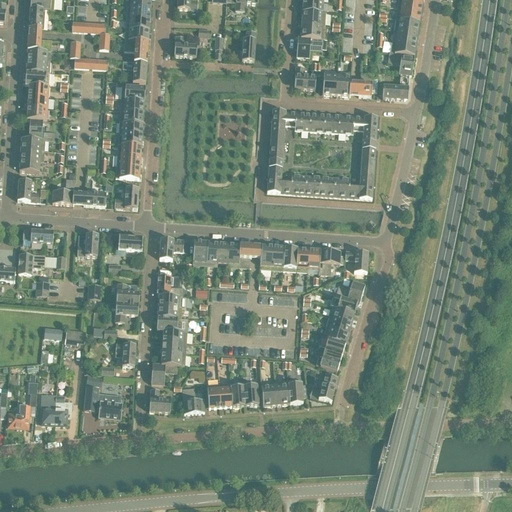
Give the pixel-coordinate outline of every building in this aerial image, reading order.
[(30,0),(30,11),(54,13),(54,0),(56,0),(59,0),(58,0),(30,0)] [(127,9),(127,10),(150,11),(151,1),(155,1),(155,0),(148,0),(130,0),(130,10),(127,9)] [(177,0),(177,12),(197,13),(197,3),(197,0),(177,0)] [(257,0),(235,0),(235,13),(244,14),(245,6),(258,7),(257,0)] [(399,0),(398,0),(397,11),(420,14),(422,3),(399,0)] [(303,3),(302,14),(326,16),(326,15),(322,15),(323,4),(303,3)] [(127,10),(126,21),(150,22),(150,11),(127,10)] [(30,11),(27,52),(51,54),(52,43),(41,42),(42,22),(47,22),(48,13),(54,13),(30,11)] [(397,11),(395,22),(419,25),(420,14),(397,11)] [(302,14),(301,27),(325,28),(326,16),(302,14)] [(125,31),(149,33),(150,22),(126,21),(125,31)] [(395,22),(394,33),(417,36),(419,25),(395,22)] [(301,27),(300,40),(324,42),(325,28),(301,27)] [(125,31),(124,43),(148,44),(149,33),(125,31)] [(198,40),(210,40),(211,33),(199,32),(198,40)] [(394,33),(392,44),(416,47),(417,36),(394,33)] [(242,64),(254,64),(256,34),(246,34),(246,42),(243,41),(242,64)] [(174,59),(196,60),(197,48),(184,48),(185,40),(175,39),(174,59)] [(324,42),(300,40),(297,39),(296,60),(309,61),(310,53),(322,53),(322,42),(324,42)] [(215,52),(222,53),(223,40),(216,40),(215,52)] [(148,44),(124,43),(124,54),(134,55),(134,65),(123,64),(123,71),(133,72),(132,85),(145,86),(148,44)] [(389,55),(414,58),(416,47),(392,44),(391,55),(389,55)] [(27,52),(27,63),(50,65),(51,54),(27,52)] [(400,68),(398,76),(411,78),(414,58),(389,55),(388,66),(400,68)] [(27,63),(26,74),(50,76),(50,65),(27,63)] [(304,70),(295,70),(294,91),(315,93),(315,80),(304,79),(304,70)] [(322,97),(336,98),(337,74),(324,73),(322,97)] [(26,74),(25,87),(49,89),(49,88),(50,76),(26,74)] [(351,86),(350,86),(350,75),(337,74),(336,98),(350,99),(350,98),(350,86),(351,87),(351,86)] [(350,98),(350,99),(354,99),(371,100),(372,77),(361,76),(360,86),(355,86),(351,86),(351,87),(350,86),(350,98)] [(411,78),(398,76),(398,77),(400,77),(399,89),(383,88),(382,101),(407,103),(409,78),(411,78)] [(29,88),(28,99),(48,100),(49,89),(25,87),(25,88),(29,88)] [(121,88),(121,102),(144,104),(145,90),(121,88)] [(28,99),(27,110),(47,112),(48,100),(28,99)] [(121,102),(120,113),(143,115),(144,104),(121,102)] [(27,110),(27,121),(47,123),(47,112),(27,110)] [(120,113),(119,125),(143,126),(143,115),(120,113)] [(267,195),(291,197),(292,178),(291,178),(291,182),(281,181),(282,171),(282,170),(282,163),(284,128),(295,129),(296,114),(272,113),(269,162),(269,169),(268,170),(269,170),(267,195)] [(310,115),(296,114),(295,129),(294,133),(309,134),(310,115)] [(309,134),(324,135),(325,116),(310,115),(309,134)] [(324,135),(338,136),(339,117),(325,116),(324,135)] [(338,136),(352,137),(353,118),(339,117),(338,136)] [(350,182),(348,201),(372,202),(375,152),(375,151),(376,146),(376,145),(377,120),(353,118),(352,137),(353,137),(353,133),(363,133),(363,144),(362,144),(362,150),(362,152),(360,187),(349,186),(350,182)] [(21,141),(45,143),(53,144),(54,135),(42,135),(43,123),(47,123),(27,121),(27,122),(30,122),(28,141),(21,141)] [(119,125),(118,136),(142,137),(143,126),(119,125)] [(118,136),(118,146),(141,148),(142,137),(118,136)] [(21,141),(21,152),(44,154),(45,143),(21,141)] [(117,157),(117,158),(141,159),(141,148),(118,146),(118,147),(121,147),(120,158),(117,157)] [(21,152),(20,163),(44,164),(44,154),(21,152)] [(117,158),(116,169),(140,171),(141,159),(117,158)] [(44,164),(20,163),(19,174),(39,175),(40,164),(44,165),(44,164)] [(140,171),(116,169),(115,181),(139,182),(140,171)] [(291,197),(305,198),(306,179),(292,178),(291,197)] [(305,198),(319,199),(320,180),(306,179),(305,198)] [(319,199),(334,200),(335,181),(320,180),(319,199)] [(334,200),(348,201),(350,182),(335,181),(334,200)] [(65,194),(53,193),(52,206),(79,208),(105,210),(106,197),(80,195),(74,195),(74,183),(66,182),(65,194)] [(32,184),(19,183),(17,204),(40,205),(41,197),(31,196),(32,184)] [(126,190),(125,202),(115,202),(114,210),(137,212),(138,191),(133,191),(126,190)] [(30,245),(52,246),(53,234),(23,233),(23,242),(23,248),(30,248),(30,242),(30,245)] [(98,238),(87,237),(86,237),(85,250),(78,249),(77,258),(97,260),(98,238)] [(134,240),(127,239),(127,240),(119,239),(118,252),(142,253),(143,241),(134,240)] [(159,262),(172,263),(173,255),(183,255),(183,243),(161,242),(159,262)] [(192,268),(206,269),(208,245),(194,244),(192,268)] [(206,269),(217,269),(218,246),(208,245),(206,269)] [(227,270),(229,246),(218,246),(217,269),(217,266),(227,266),(227,270)] [(227,270),(238,271),(240,247),(229,246),(227,270)] [(250,261),(255,261),(256,248),(240,247),(238,271),(249,271),(250,261)] [(259,272),(271,273),(273,249),(256,248),(255,261),(260,261),(259,272)] [(271,273),(282,274),(284,250),(273,249),(271,273)] [(282,274),(296,274),(297,251),(284,250),(282,274)] [(296,274),(307,275),(309,252),(297,251),(296,274)] [(318,277),(319,277),(320,252),(309,252),(307,275),(308,272),(318,272),(318,277)] [(320,252),(319,277),(330,278),(331,266),(339,267),(340,259),(340,254),(320,252)] [(345,254),(345,263),(354,263),(354,275),(367,276),(368,256),(345,254)] [(31,278),(32,270),(44,270),(44,258),(19,257),(19,262),(19,264),(19,266),(18,266),(18,268),(19,268),(18,277),(31,278)] [(65,260),(58,259),(57,271),(64,272),(65,260)] [(109,267),(108,272),(108,275),(120,275),(121,268),(109,267)] [(0,283),(14,285),(15,272),(7,271),(0,270),(0,283)] [(158,277),(157,296),(182,298),(182,291),(170,290),(171,278),(158,277)] [(37,284),(36,292),(48,292),(49,285),(37,284)] [(338,288),(336,296),(360,304),(365,288),(352,284),(350,292),(338,288)] [(117,286),(116,306),(138,307),(139,296),(126,295),(127,287),(117,286)] [(159,298),(158,309),(182,310),(182,299),(182,298),(157,296),(157,298),(159,298)] [(330,309),(332,309),(354,316),(357,307),(359,307),(360,304),(336,296),(335,300),(333,299),(330,309)] [(138,307),(116,306),(115,325),(124,326),(125,318),(137,319),(138,307)] [(158,309),(157,319),(181,321),(182,310),(158,309)] [(332,309),(329,319),(351,326),(354,316),(332,309)] [(156,331),(187,333),(188,321),(181,321),(157,319),(156,331)] [(329,319),(325,330),(348,337),(351,326),(329,319)] [(325,330),(322,340),(345,347),(348,337),(325,330)] [(163,333),(162,344),(186,346),(187,333),(156,331),(156,333),(163,333)] [(85,334),(83,334),(67,332),(65,346),(77,347),(77,345),(84,346),(85,334)] [(116,333),(104,333),(104,340),(116,341),(116,333)] [(321,339),(318,349),(342,356),(345,347),(322,340),(321,339)] [(162,344),(162,356),(185,357),(186,346),(162,344)] [(136,348),(117,346),(116,346),(115,359),(123,360),(122,369),(134,370),(136,348)] [(318,349),(315,358),(339,365),(342,356),(318,349)] [(42,353),(41,365),(47,366),(49,353),(42,353)] [(162,356),(161,367),(185,368),(185,357),(162,356)] [(339,365),(315,358),(318,359),(316,368),(337,375),(339,365)] [(185,368),(161,367),(152,366),(151,387),(164,388),(165,375),(177,376),(177,369),(185,369),(185,368)] [(101,377),(113,378),(114,370),(102,369),(101,377)] [(310,400),(331,406),(338,379),(334,378),(325,376),(321,390),(313,388),(312,391),(310,400)] [(86,387),(98,389),(99,381),(87,379),(86,387)] [(301,382),(287,383),(289,407),(303,406),(301,382)] [(287,383),(274,384),(276,408),(289,407),(287,383)] [(257,384),(243,385),(245,409),(258,408),(257,384)] [(276,408),(274,384),(261,385),(262,409),(276,408)] [(28,396),(31,396),(30,408),(36,408),(37,386),(29,385),(28,396)] [(243,385),(230,386),(232,410),(245,409),(243,385)] [(230,386),(218,387),(220,410),(232,410),(230,386)] [(220,410),(218,387),(207,388),(208,411),(220,410)] [(99,391),(86,389),(84,413),(96,414),(96,411),(99,411),(98,421),(121,423),(122,405),(120,405),(121,399),(98,396),(99,391)] [(47,405),(55,405),(56,405),(56,398),(57,392),(49,391),(49,398),(48,398),(47,405)] [(182,392),(184,417),(204,415),(203,402),(195,403),(194,391),(182,392)] [(150,392),(150,393),(149,415),(170,416),(170,403),(158,402),(159,392),(150,392)] [(55,411),(55,428),(55,429),(60,429),(60,428),(66,428),(66,421),(67,421),(67,419),(71,420),(71,405),(64,405),(64,399),(56,398),(56,405),(55,405),(55,411)] [(19,418),(9,417),(8,430),(16,430),(17,432),(21,432),(22,431),(23,431),(23,426),(28,427),(29,409),(20,408),(19,418)] [(52,427),(55,428),(55,411),(48,411),(49,408),(46,408),(46,409),(42,408),(42,411),(41,411),(41,421),(41,427),(47,427),(47,428),(52,429),(52,427)]
